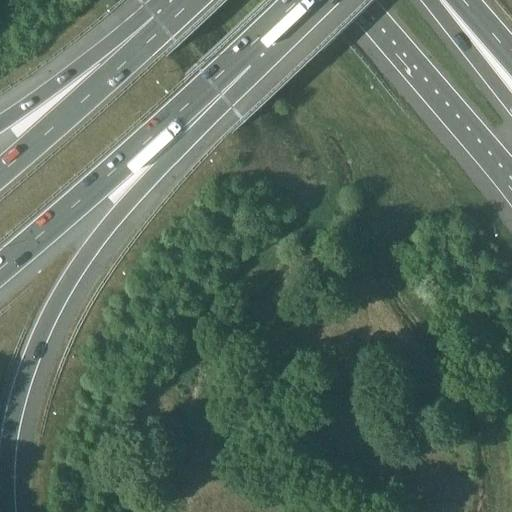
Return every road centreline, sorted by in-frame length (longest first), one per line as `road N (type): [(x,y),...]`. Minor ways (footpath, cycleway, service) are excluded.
road 1 (motorway): [(10,511),(10,435),(25,374),(64,288),(220,100),(243,52)]
road 2 (motorway): [(0,267),(243,52)]
road 3 (motorway): [(358,0),(508,173)]
road 4 (motorway): [(159,29),(0,168)]
road 5 (motorway): [(159,29),(0,125)]
road 6 (motorway): [(437,0),(511,103)]
